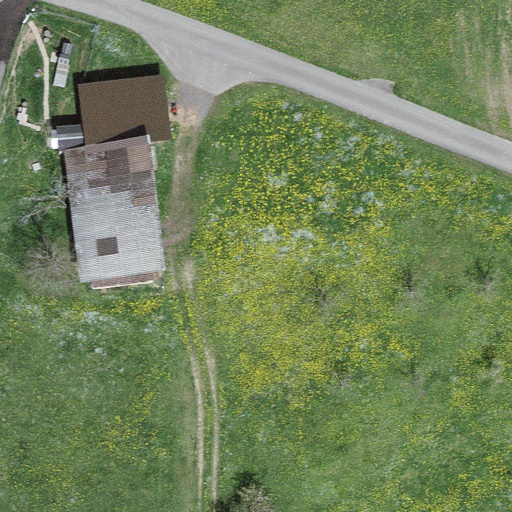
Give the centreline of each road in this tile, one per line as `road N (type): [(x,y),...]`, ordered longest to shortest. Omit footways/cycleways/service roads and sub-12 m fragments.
road 1 (track): [(216,511),(219,388),(180,205),(177,72),(184,35)]
road 2 (track): [(92,0),(511,158)]
